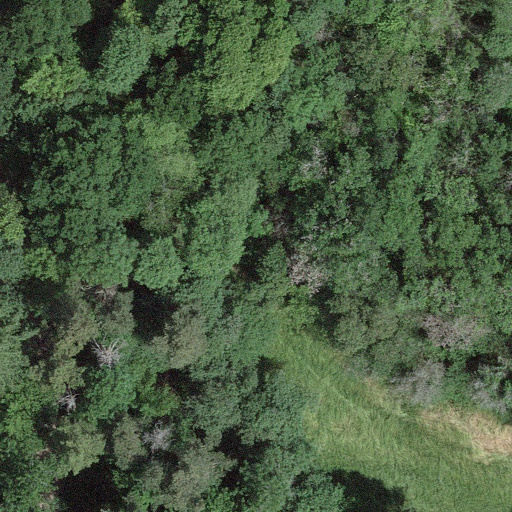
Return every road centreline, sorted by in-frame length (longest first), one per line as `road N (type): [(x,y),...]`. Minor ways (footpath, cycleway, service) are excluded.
road 1 (track): [(10,0),(62,511)]
road 2 (track): [(0,105),(17,83),(384,379)]
